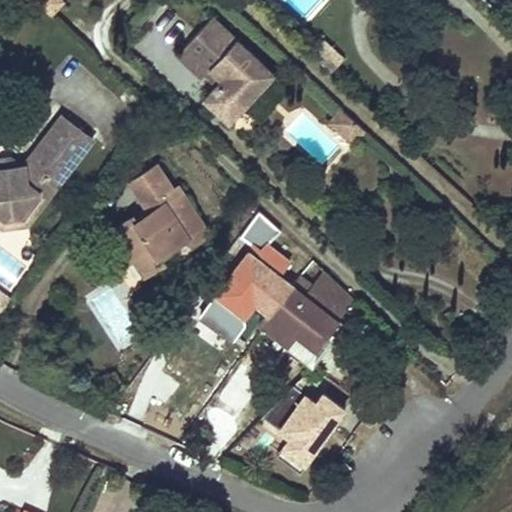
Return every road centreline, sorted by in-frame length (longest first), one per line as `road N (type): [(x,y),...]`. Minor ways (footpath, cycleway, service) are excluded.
road 1 (residential): [(284,511),(0,386)]
road 2 (residential): [(511,353),(394,486),(348,511)]
